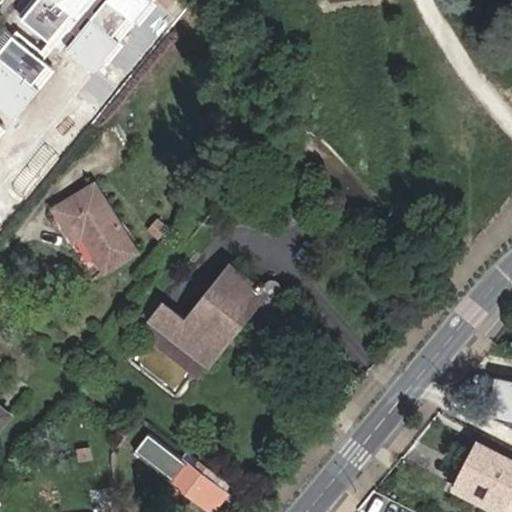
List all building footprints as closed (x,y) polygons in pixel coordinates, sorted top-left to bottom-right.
[(137,252),(95,184),(55,209),(74,240),(82,235),(105,272),(137,252)] [(159,296),(134,327),(148,338),(192,372),(197,376),(206,365),(208,367),(267,292),(231,264),(188,318),(159,296)] [(511,379),(497,376),(489,412),(511,417),(511,379)] [(0,429),(12,415),(0,405),(0,429)] [(511,459),(486,447),(464,489),(507,511),(511,511),(511,459)] [(213,511),(228,494),(182,458),(167,476),(212,511),(213,511)]
